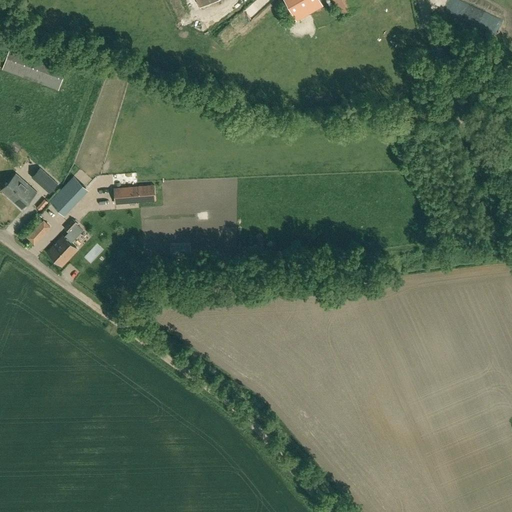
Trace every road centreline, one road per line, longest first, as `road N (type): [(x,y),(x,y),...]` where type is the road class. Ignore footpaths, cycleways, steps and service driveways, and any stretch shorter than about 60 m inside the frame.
road 1 (track): [(327,511),(237,411),(37,264)]
road 2 (unclassified): [(511,210),(423,0)]
